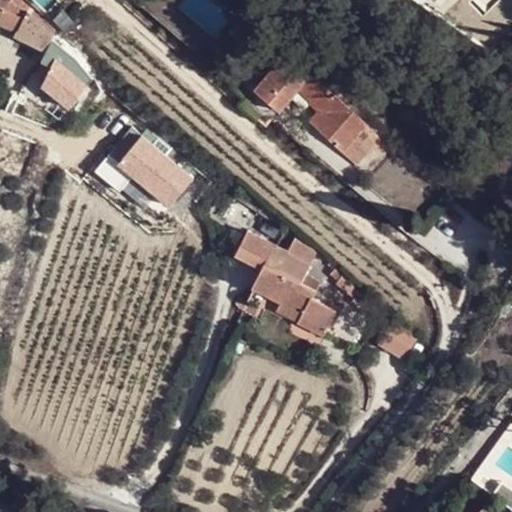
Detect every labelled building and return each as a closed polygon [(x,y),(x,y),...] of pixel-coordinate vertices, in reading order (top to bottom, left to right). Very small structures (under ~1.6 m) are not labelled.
[(41,47),(67,67),(76,56),(49,36),(53,30),(28,9),(13,1),(13,0),(7,0),(0,16),(0,21),(15,29),(14,34),(41,47)] [(370,122),(275,44),(262,58),(274,68),(257,90),(281,111),(301,88),(314,99),(312,101),(321,109),(312,120),(347,151),(357,138),(365,145),(373,151),(382,137),(369,124),(370,122)] [(83,54),(79,51),(78,54),(76,56),(67,67),(41,47),(30,65),(56,85),(75,100),(90,111),(101,91),(83,54)] [(30,65),(20,81),(44,100),(56,85),(30,65)] [(34,107),(29,120),(34,122),(40,110),(34,107)] [(354,157),(365,145),(357,138),(347,151),(354,157)] [(275,244),(250,230),(238,253),(263,266),(275,244)] [(311,264),(275,244),(263,266),(263,267),(252,287),(281,302),(302,313),(298,321),(325,336),(337,311),(312,297),(316,290),(302,281),(311,264)] [(354,300),(361,292),(342,276),(336,284),(354,300)] [(371,318),(379,307),(361,292),(354,300),(351,303),(371,318)] [(277,310),(298,321),(302,313),(281,302),(277,310)] [(392,318),(376,343),(402,360),(418,335),(392,318)] [(502,437),(487,457),(494,462),(508,443),(502,437)] [(487,502),(483,506),(489,511),(494,511),(497,509),(487,502)]
